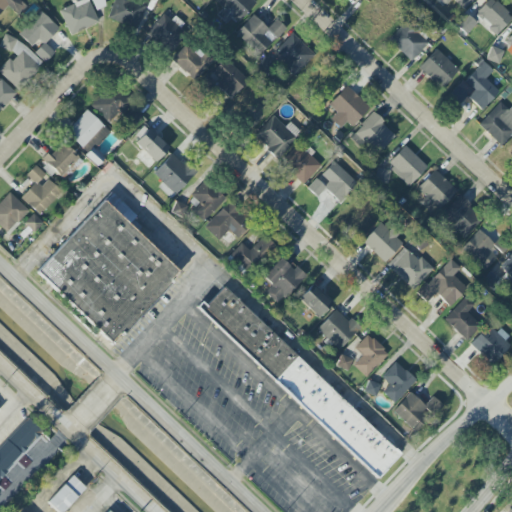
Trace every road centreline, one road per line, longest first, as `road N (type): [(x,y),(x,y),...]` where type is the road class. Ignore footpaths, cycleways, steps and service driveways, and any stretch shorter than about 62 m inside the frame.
road 1 (residential): [(0,156),(86,64),(112,54),(511,425)]
road 2 (secondary): [(262,511),(0,263)]
road 3 (residential): [(304,0),(511,194)]
road 4 (secondary): [(0,362),(156,511)]
road 5 (secondary): [(511,380),(393,494)]
